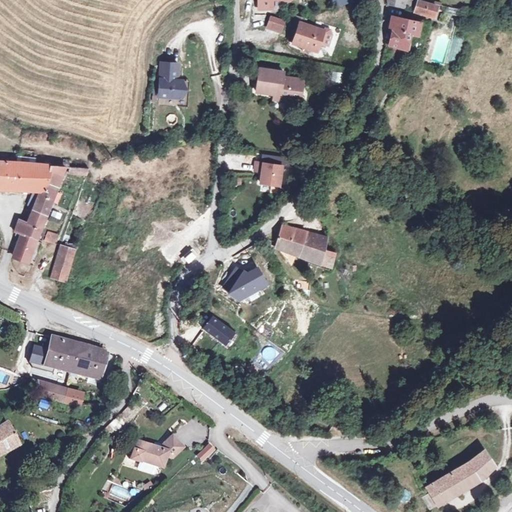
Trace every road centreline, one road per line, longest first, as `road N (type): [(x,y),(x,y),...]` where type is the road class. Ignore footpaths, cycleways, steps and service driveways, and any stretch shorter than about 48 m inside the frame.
road 1 (residential): [(380,0),(375,73),(329,156),(256,237),(211,260)]
road 2 (residential): [(211,260),(236,0)]
road 3 (residential): [(293,461),(312,448),(372,444),(482,402),(511,400)]
road 4 (residential): [(52,511),(61,476),(124,399),(125,345)]
road 5 (secondary): [(170,370),(293,461)]
road 6 (secondary): [(0,286),(125,345)]
road 7 (residential): [(170,370),(175,292),(211,260)]
